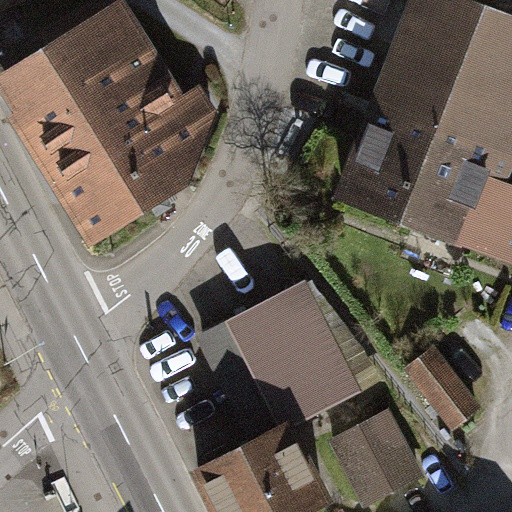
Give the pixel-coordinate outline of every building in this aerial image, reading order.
[(167,73),(122,0),(118,0),(0,71),(0,89),(37,152),(167,73)] [(511,22),(454,0),(425,0),(346,200),(511,263),(511,186),(499,181),(511,146),(511,22)] [(167,73),(37,152),(89,239),(185,176),(219,121),(197,87),(180,92),(167,73)] [(234,511),(296,511),(329,495),(288,419),(343,389),(292,293),(182,352),(235,449),(208,463),(234,511)] [(336,445),(367,501),(418,474),(387,418),(336,445)]
